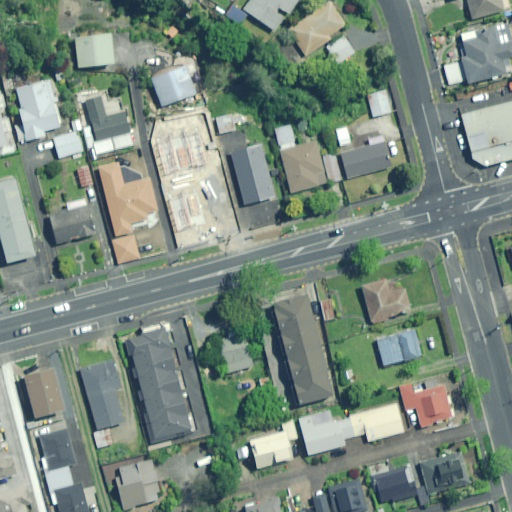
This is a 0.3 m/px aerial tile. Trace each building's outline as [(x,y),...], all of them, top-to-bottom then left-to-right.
[(298,0),(251,0),(243,11),(274,32),(283,19),(285,20),(298,0)] [(503,13),(499,0),(451,0),(451,1),(456,0),(466,0),(471,21),(503,13)] [(338,66),(355,54),(342,35),(333,42),(330,36),(345,26),(330,4),(288,32),(305,58),(324,45),(338,66)] [(247,15),(232,6),(225,18),(240,27),(247,15)] [(511,42),(507,43),(504,26),(458,35),(464,63),(445,67),(449,86),(467,82),(467,85),(511,75),(511,74),(509,59),(511,58),(511,42)] [(116,65),(112,36),(74,40),(78,69),(116,65)] [(196,95),(186,67),(151,80),(161,108),(196,95)] [(66,80),(62,68),(52,71),(56,83),(66,80)] [(58,129),(48,82),(16,89),(20,110),(18,110),(21,126),(14,127),(18,144),(45,138),(43,132),(58,129)] [(391,114),(385,91),(366,96),(372,119),(391,114)] [(6,136),(13,135),(3,95),(0,95),(0,148),(8,147),(6,136)] [(86,101),(92,127),(80,130),(85,150),(93,148),(95,156),(99,155),(132,147),(124,114),(105,118),(100,98),(86,101)] [(511,104),(466,118),(478,160),(488,167),(511,160),(511,104)] [(231,133),(228,116),(216,118),(219,136),(231,133)] [(217,141),(212,120),(200,123),(205,144),(217,141)] [(326,185),(320,160),(316,143),(295,148),(289,126),(274,130),(290,194),(326,185)] [(349,130),(335,133),(339,148),(352,144),(349,130)] [(83,152),(77,133),(53,140),(59,160),(83,152)] [(390,169),(382,137),(368,141),(370,147),(340,155),(347,180),(390,169)] [(182,156),(178,141),(155,147),(158,162),(182,156)] [(275,198),(262,147),(230,155),(244,206),(275,198)] [(131,227),(151,222),(149,213),(156,211),(149,180),(141,182),(141,180),(139,179),(138,177),(137,176),(135,175),(134,174),(132,173),(131,172),(129,171),(127,171),(125,170),(124,170),(122,170),(120,169),(118,170),(117,166),(98,171),(115,240),(111,240),(117,266),(139,260),(133,235),(131,227)] [(92,186),(88,169),(77,171),(80,189),(92,186)] [(226,189),(222,173),(165,187),(174,222),(195,217),(195,220),(214,215),(209,193),(226,189)] [(34,258),(15,181),(0,185),(0,241),(6,265),(34,258)] [(93,237),(85,200),(66,204),(67,213),(49,217),(55,245),(93,237)] [(280,218),(279,207),(263,210),(265,220),(280,218)] [(390,295),(386,280),(361,288),(371,324),(411,313),(404,290),(390,295)] [(292,384),(293,387),(289,388),(294,408),(298,407),(334,398),(309,296),(272,305),(274,312),(269,314),(274,333),(279,332),(280,337),(276,338),(282,359),(286,358),(287,362),(283,363),(288,385),(292,384)] [(331,300),(321,302),(324,322),(334,321),(331,300)] [(143,403),(146,414),(143,415),(150,441),(153,441),(192,431),(187,413),(165,328),(140,335),(141,337),(127,341),(124,341),(129,359),(131,358),(134,369),(131,370),(134,380),(137,379),(140,391),(137,392),(140,404),(143,403)] [(255,367),(245,329),(227,334),(228,339),(218,342),(226,375),(255,367)] [(421,357),(415,332),(377,343),(384,368),(421,357)] [(121,391),(113,362),(80,371),(97,431),(124,424),(116,392),(121,391)] [(426,377),(424,367),(404,370),(406,381),(426,377)] [(65,412),(56,371),(25,378),(34,419),(65,412)] [(355,383),(350,371),(337,377),(342,388),(355,383)] [(272,392),(269,379),(259,381),(262,394),(272,392)] [(453,420),(443,385),(402,396),(406,411),(415,409),(420,429),(453,420)] [(404,433),(396,406),(312,428),(309,417),(298,420),(308,457),(345,447),(343,441),(365,435),(368,443),(404,433)] [(283,424),(285,433),(249,442),(254,460),(273,455),(276,465),(291,461),(288,450),(291,449),(289,442),(299,439),(295,421),(283,424)] [(57,511),(87,511),(81,484),(73,486),(69,471),(76,469),(67,429),(40,436),(49,474),(45,474),(53,507),(56,506),(57,511)] [(0,480),(16,476),(12,458),(4,460),(0,445),(0,480)] [(468,480),(462,453),(419,464),(426,491),(468,480)] [(159,488),(152,461),(119,470),(123,484),(117,486),(124,511),(160,501),(157,489),(159,488)] [(373,493),(376,492),(380,506),(417,497),(410,468),(373,477),(369,478),(373,493)] [(367,511),(360,482),(327,491),(332,511),(367,511)] [(32,505),(27,488),(0,494),(0,511),(26,511),(25,507),(32,505)] [(329,511),(326,498),(312,502),(315,511),(329,511)] [(281,511),(278,499),(243,509),(244,511),(281,511)]
